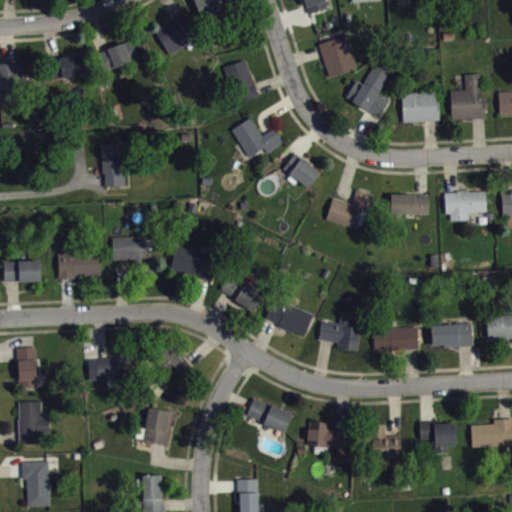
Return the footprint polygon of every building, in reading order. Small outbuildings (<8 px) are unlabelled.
[(193,0),(234,0),(238,8),(203,22),(193,0)] [(304,0),(308,12),(326,7),(323,0),(304,0)] [(154,30),(169,54),(186,44),(189,49),(201,41),(183,12),(154,30)] [(318,43),(328,75),(356,66),(345,34),(318,43)] [(131,38),(138,58),(102,71),(95,53),(131,38)] [(82,53),(85,73),(45,79),(42,59),(82,53)] [(243,59),(248,74),(250,73),(257,94),(235,101),(224,65),(243,59)] [(0,61),(0,103),(17,103),(17,85),(26,84),(25,65),(17,66),(17,61),(0,61)] [(345,96),(356,78),(362,82),(373,65),(387,75),(377,92),(387,98),(377,115),(345,96)] [(450,118),(484,116),(483,98),(480,98),(479,89),(481,88),(480,72),(464,73),(465,88),(449,89),(450,118)] [(511,89),(497,90),(498,114),(511,113),(511,89)] [(402,121),(439,120),(438,100),(436,100),(435,90),(400,91),(402,121)] [(230,128),(248,156),(263,147),(266,152),(284,141),(274,127),(261,134),(250,117),(230,128)] [(99,143),(100,158),(101,158),(102,172),(104,172),(105,185),(128,185),(126,141),(99,143)] [(282,167),(294,152),(319,171),(307,187),(297,180),(294,184),(286,178),(289,173),(282,167)] [(332,197),(325,218),(355,227),(356,224),(363,226),(373,193),(356,188),(351,203),(332,197)] [(511,213),(502,214),(501,194),(504,193),(504,189),(511,189),(511,213)] [(444,192),(445,213),(449,213),(449,220),(465,220),(465,207),(485,206),(484,190),(444,192)] [(390,193),(390,213),(428,213),(428,193),(390,193)] [(111,236),(112,258),(132,257),(132,263),(132,270),(151,269),(150,254),(145,254),(144,235),(111,236)] [(58,278),(58,252),(60,252),(60,244),(75,244),(76,252),(99,251),(100,274),(74,275),(75,277),(58,278)] [(175,245),(170,269),(194,274),(194,276),(211,280),(217,254),(215,254),(216,248),(201,245),(200,250),(175,245)] [(3,280),(40,280),(39,259),(2,260),(3,280)] [(220,288),(229,274),(243,282),(245,280),(265,292),(253,310),(233,298),(234,297),(220,288)] [(264,317),(277,323),(277,325),(293,332),(294,330),(303,333),(312,313),(274,296),(264,317)] [(511,337),(487,338),(486,316),(511,314),(511,337)] [(318,338),(321,320),(338,322),(339,315),(354,317),(353,325),(359,326),(358,334),(356,348),(336,346),(337,341),(318,338)] [(443,344),(443,345),(471,345),(470,322),(454,322),(455,323),(430,324),(431,344),(443,344)] [(374,348),(390,347),(390,349),(418,348),(417,325),(373,327),(374,348)] [(173,383),(150,354),(167,341),(176,352),(180,350),(194,368),(173,383)] [(16,346),(16,360),(15,360),(16,385),(37,384),(35,345),(16,346)] [(95,357),(96,378),(129,377),(129,348),(116,348),(116,357),(95,357)] [(253,396),(246,413),(262,420),(262,422),(283,432),(291,412),(253,396)] [(17,401),(18,417),(17,417),(18,442),(49,441),(47,415),(41,416),(41,399),(17,401)] [(148,406),(144,427),(138,426),(135,436),(165,445),(172,411),(148,406)] [(492,418),(492,423),(470,424),(471,445),(511,444),(511,417),(492,418)] [(418,420),(441,419),(441,423),(453,422),(455,444),(446,444),(446,451),(434,452),(433,438),(419,438),(418,420)] [(346,456),(347,430),(328,428),(328,422),(309,420),(308,427),(307,427),(306,438),(307,438),(307,444),(314,445),(314,452),(326,454),(327,447),(336,447),(335,455),(346,456)] [(399,434),(401,457),(373,458),(372,446),(366,447),(364,424),(383,423),(385,435),(399,434)] [(21,460),(22,477),(26,477),(27,504),(49,503),(47,460),(21,460)] [(142,474),(143,511),(164,511),(164,497),(161,497),(160,474),(142,474)] [(236,478),(257,478),(257,511),(238,511),(238,494),(236,494),(236,478)]
